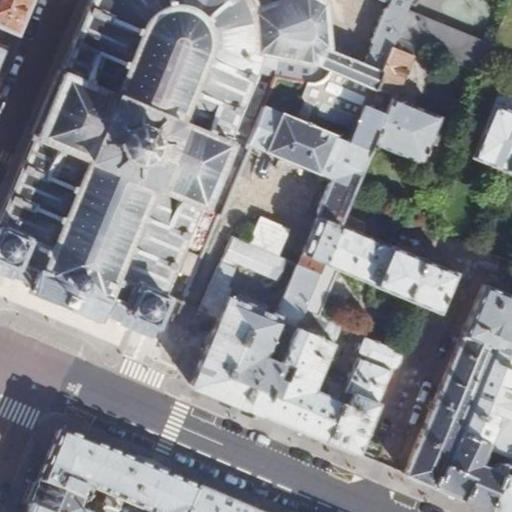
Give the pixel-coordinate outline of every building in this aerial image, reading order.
[(27,0),(0,0),(0,21),(16,27),(25,7),(27,0)] [(324,74),(330,65),(321,61),(326,47),(323,2),(320,0),(273,0),(271,1),(270,0),(90,0),(60,69),(58,69),(30,134),(32,136),(0,211),(0,270),(5,272),(7,269),(18,274),(31,280),(28,287),(52,297),(56,290),(66,294),(76,299),(73,306),(94,315),(98,307),(109,312),(120,317),(119,321),(147,331),(148,328),(151,320),(153,320),(201,206),(203,207),(232,140),(229,139),(258,73),(271,79),(305,84),(307,84),(312,82),(317,79),(324,74)] [(321,61),(330,65),(374,85),(391,44),(395,35),(406,10),(409,0),(383,0),(387,1),(385,8),(382,6),(368,40),(371,41),(362,62),(326,47),(321,61)] [(406,10),(395,35),(482,72),(493,46),(406,10)] [(0,65),(8,47),(0,43),(0,65)] [(391,44),(374,85),(392,93),(372,140),(420,161),(440,116),(396,97),(413,53),(391,44)] [(307,84),(305,84),(300,96),(303,101),(296,119),(261,105),(246,142),(330,176),(316,211),(317,214),(338,223),(342,213),(372,140),(392,93),(374,85),(330,65),(324,74),(317,79),(312,82),(307,84)] [(511,171),(511,168),(511,110),(511,106),(511,92),(497,87),(470,154),(511,171)] [(234,183),(248,151),(239,147),(226,179),(234,183)] [(342,213),(338,223),(317,272),(302,307),(319,315),(338,269),(373,284),(389,243),(363,232),(367,223),(342,213)] [(338,223),(317,214),(298,263),(317,272),(338,223)] [(249,243),(279,255),(289,228),(260,216),(249,243)] [(293,274),(298,263),(279,255),(249,243),(232,236),(202,311),(218,317),(228,295),(225,294),(237,265),(278,282),(283,270),(293,274)] [(452,270),(389,243),(373,284),(417,302),(436,310),(452,270)] [(317,272),(298,263),(293,274),(277,316),(266,311),(268,306),(239,294),(237,300),(228,295),(218,317),(205,351),(191,384),(227,400),(258,413),(302,307),(317,272)] [(511,296),(482,284),(466,322),(494,334),(511,341),(511,296)] [(302,307),(258,413),(297,429),(323,440),(346,384),(330,377),(323,394),(313,389),(331,343),(337,340),(338,336),(343,325),(319,315),(302,307)] [(494,334),(466,322),(404,474),(432,486),(494,334)] [(361,332),(343,325),(338,336),(348,341),(351,339),(357,342),(361,332)] [(346,384),(323,440),(356,454),(376,406),(376,402),(388,369),(391,369),(396,366),(401,353),(398,347),(361,332),(357,342),(354,348),(358,357),(346,384)] [(511,341),(494,334),(432,486),(450,494),(487,509),(505,464),(500,462),(496,470),(478,462),(483,449),(508,458),(511,446),(511,403),(502,400),(511,376),(511,341)] [(106,511),(184,511),(194,489),(169,479),(112,455),(57,432),(36,482),(106,511)] [(511,511),(511,446),(508,458),(505,464),(487,509),(494,511),(511,511)] [(106,511),(36,482),(32,492),(27,505),(42,511),(106,511)] [(194,489),(184,511),(247,511),(246,511),(194,489)]
